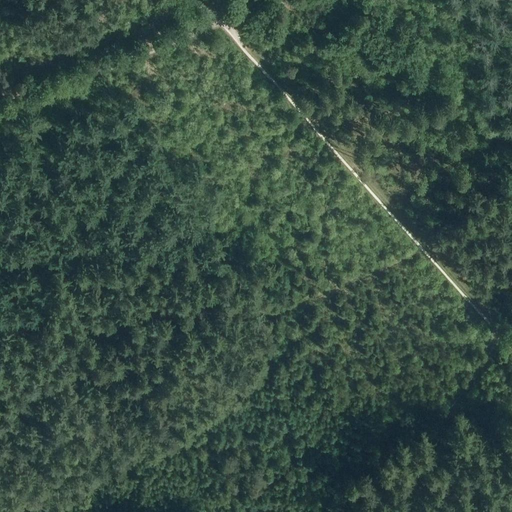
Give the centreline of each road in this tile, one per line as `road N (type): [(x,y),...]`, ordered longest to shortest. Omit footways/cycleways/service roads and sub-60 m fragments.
road 1 (track): [(511,341),(224,20)]
road 2 (track): [(382,205),(511,132)]
